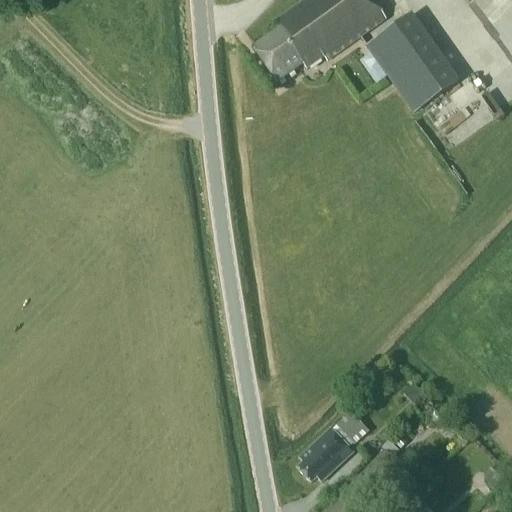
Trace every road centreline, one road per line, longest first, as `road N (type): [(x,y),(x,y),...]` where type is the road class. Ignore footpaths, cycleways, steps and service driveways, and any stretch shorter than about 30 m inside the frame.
road 1 (tertiary): [(270,511),(199,0)]
road 2 (track): [(212,123),(181,126),(129,112),(9,0)]
